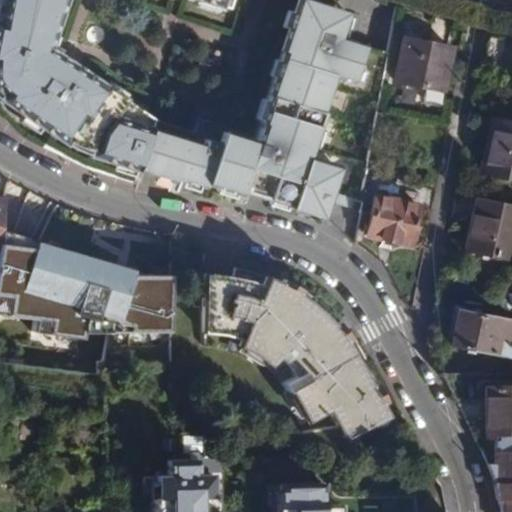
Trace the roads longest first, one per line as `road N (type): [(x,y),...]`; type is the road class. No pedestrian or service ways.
road 1 (residential): [(0,153),(87,196),(293,240),(348,270),(395,346)]
road 2 (residential): [(473,55),(424,315),(395,346)]
road 3 (residential): [(395,346),(466,474),(473,511)]
